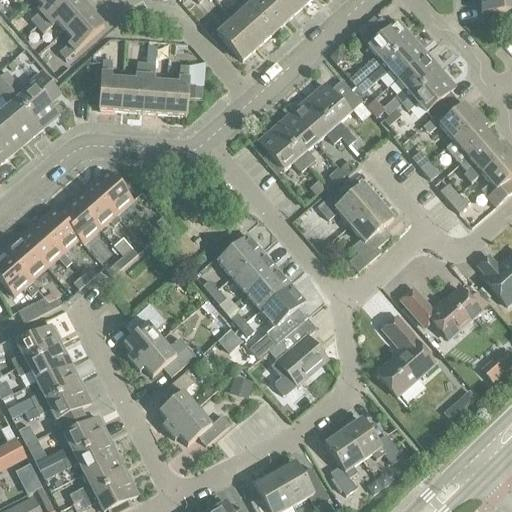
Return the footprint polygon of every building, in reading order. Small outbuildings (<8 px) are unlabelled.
[(35,30),(70,0),(35,0),(34,1),(43,11),(38,15),(39,15),(33,20),(29,24),(35,30)] [(55,25),(64,35),(89,14),(75,0),(70,0),(35,30),(41,37),(51,29),(55,25)] [(265,0),(257,0),(247,10),(272,37),(287,24),(265,0)] [(293,0),(265,0),(287,24),(302,10),(293,0)] [(293,0),(302,10),(313,0),(293,0)] [(511,0),(479,0),(481,17),(511,14),(511,0)] [(247,10),(232,23),(257,51),(272,37),(247,10)] [(89,14),(64,35),(71,43),(67,47),(67,48),(58,56),(64,63),(73,55),(102,30),(89,14)] [(348,82),(355,90),(411,41),(397,24),(389,31),(380,21),(359,40),(375,59),(348,82)] [(257,51),(232,23),(216,37),(241,65),(257,51)] [(411,41),(355,90),(361,96),(367,91),(387,74),(395,83),(425,57),(411,41)] [(329,59),(336,67),(343,60),(336,53),(329,59)] [(394,100),(400,107),(439,74),(425,57),(395,83),(403,92),(394,100)] [(15,61),(6,69),(10,74),(19,66),(15,61)] [(97,114),(118,115),(121,83),(110,82),(110,76),(111,64),(101,63),(101,76),(100,75),(97,114)] [(118,115),(142,117),(145,67),(136,66),(135,78),(134,78),(134,84),(121,83),(118,115)] [(142,117),(163,118),(165,86),(153,85),(153,79),(153,80),(154,67),(145,67),(142,117)] [(165,86),(163,118),(185,120),(186,100),(187,94),(187,87),(188,82),(187,82),(188,70),(179,69),(178,81),(177,87),(165,86)] [(431,122),(433,120),(454,102),(448,95),(454,90),(439,74),(400,107),(407,114),(416,106),(424,116),(425,115),(431,122)] [(5,75),(0,79),(0,84),(40,133),(57,119),(48,107),(58,98),(40,77),(29,86),(31,89),(23,96),(15,87),(5,75)] [(323,88),(306,103),(340,142),(347,149),(354,143),(339,126),(349,118),(348,117),(360,106),(341,83),(329,94),(323,88)] [(8,109),(0,115),(0,118),(24,147),(40,133),(0,84),(0,98),(0,99),(8,109)] [(187,94),(186,100),(200,101),(201,88),(187,87),(187,94)] [(437,128),(451,144),(479,120),(474,113),(469,117),(461,108),(460,108),(454,102),(433,120),(439,127),(437,128)] [(306,103),(290,116),(315,146),(325,138),(333,148),(340,142),(306,103)] [(373,103),(365,110),(366,110),(372,117),(375,121),(383,114),(381,112),(373,103)] [(290,116),(274,130),(308,169),(314,163),(306,154),(315,146),(290,116)] [(0,151),(7,160),(24,147),(0,118),(0,151)] [(444,151),(459,168),(489,140),(482,132),(486,128),(479,120),(451,144),(444,151)] [(308,169),(274,130),(257,145),(267,157),(262,162),(275,178),(281,173),(282,174),(292,166),(300,176),(308,169)] [(473,169),(480,177),(508,153),(502,145),(497,150),(489,140),(459,168),(465,176),(473,169)] [(511,157),(508,153),(480,177),(488,186),(479,194),(490,207),(494,211),(511,195),(511,189),(511,188),(507,184),(511,179),(511,166),(510,164),(511,162),(511,157)] [(410,162),(419,173),(428,165),(419,155),(410,162)] [(338,172),(343,179),(353,170),(347,163),(338,172)] [(428,165),(419,173),(429,184),(437,176),(428,165)] [(328,181),(334,188),(343,179),(338,172),(328,181)] [(105,174),(89,189),(115,219),(131,205),(105,174)] [(318,184),(310,191),(316,198),(324,191),(318,184)] [(336,216),(348,229),(376,205),(361,188),(352,196),(344,187),(316,211),(327,224),(336,216)] [(439,195),(448,205),(456,198),(447,187),(439,195)] [(89,189),(72,203),(98,233),(109,224),(113,229),(119,223),(115,219),(89,189)] [(456,198),(448,205),(457,216),(458,217),(466,210),(456,198)] [(72,203),(56,217),(77,244),(81,248),(98,233),(72,203)] [(376,205),(348,229),(359,243),(351,251),(357,258),(347,266),(357,276),(379,257),(375,252),(390,240),(382,231),(391,223),(376,205)] [(52,212),(35,227),(62,257),(77,244),(56,217),(52,212)] [(161,222),(155,226),(162,236),(168,230),(161,222)] [(35,227),(19,241),(46,271),(56,262),(64,271),(70,266),(62,257),(35,227)] [(216,264),(230,281),(260,255),(246,238),(216,264)] [(19,241),(3,255),(30,285),(46,271),(19,241)] [(113,250),(122,260),(127,266),(135,259),(121,242),(113,250)] [(30,285),(3,255),(0,257),(0,285),(13,300),(22,292),(29,300),(36,294),(29,286),(30,285)] [(230,281),(244,298),(275,271),(260,255),(230,281)] [(477,270),(487,282),(484,285),(507,310),(511,305),(511,302),(511,301),(511,300),(511,259),(498,272),(487,260),(477,270)] [(127,266),(122,260),(105,275),(110,281),(127,266)] [(244,298),(258,313),(289,288),(275,271),(244,298)] [(90,272),(81,279),(87,285),(95,278),(90,272)] [(87,285),(81,279),(81,280),(76,276),(69,282),(73,286),(72,287),(77,293),(87,285)] [(201,290),(209,299),(216,293),(208,284),(201,290)] [(289,288),(258,313),(268,325),(261,331),(274,346),(293,330),(286,320),(303,305),(289,288)] [(483,288),(477,293),(485,302),(491,297),(483,288)] [(400,304),(423,331),(431,324),(447,343),(479,315),(459,292),(432,316),(413,293),(400,304)] [(216,293),(209,299),(218,308),(225,303),(216,293)] [(51,313),(48,306),(47,306),(43,301),(16,315),(23,327),(51,313)] [(57,301),(48,306),(51,313),(60,308),(57,301)] [(126,361),(131,367),(159,343),(153,335),(163,325),(148,308),(124,329),(132,338),(122,347),(130,357),(126,361)] [(236,330),(237,332),(244,326),(236,316),(229,322),(236,330)] [(376,377),(396,400),(433,367),(414,346),(416,344),(396,321),(382,333),(401,355),(376,377)] [(286,339),(267,355),(276,365),(275,366),(296,390),(326,364),(306,341),(315,333),(306,322),(286,339)] [(244,326),(237,332),(246,341),(253,335),(244,326)] [(14,371),(59,348),(50,328),(35,336),(32,330),(15,339),(17,345),(15,346),(21,358),(10,363),(14,371)] [(218,345),(230,359),(239,350),(228,337),(218,345)] [(159,343),(131,367),(138,375),(143,371),(151,381),(161,372),(169,381),(194,360),(178,342),(166,351),(159,343)] [(35,384),(69,367),(59,348),(14,371),(14,372),(7,375),(11,384),(19,380),(29,375),(35,384)] [(511,367),(502,356),(480,375),(493,389),(511,372),(511,367)] [(30,403),(33,409),(79,386),(69,367),(35,384),(40,396),(29,402),(30,403)] [(161,429),(167,436),(195,412),(181,396),(193,386),(184,376),(160,397),(168,406),(157,416),(165,425),(161,429)] [(229,396),(245,401),(250,384),(234,379),(229,396)] [(3,386),(0,387),(0,402),(9,397),(3,386)] [(79,386),(33,409),(33,410),(38,419),(49,413),(58,431),(83,418),(79,412),(90,407),(79,386)] [(468,395),(456,406),(467,418),(479,407),(468,395)] [(195,412),(167,436),(173,444),(178,440),(186,450),(197,440),(205,450),(229,429),(221,419),(209,429),(195,412)] [(57,455),(61,463),(107,440),(97,420),(62,438),(68,450),(57,455)] [(360,422),(342,435),(362,464),(371,458),(375,463),(383,458),(390,468),(401,461),(385,438),(375,445),(360,422)] [(27,429),(16,435),(19,441),(24,449),(34,443),(27,429)] [(362,464),(342,435),(323,448),(339,470),(329,476),(344,499),(355,492),(348,482),(356,476),(352,470),(362,464)] [(77,467),(82,476),(117,459),(107,440),(61,463),(66,472),(77,467)] [(13,443),(0,450),(0,474),(23,463),(22,461),(13,443)] [(46,461),(33,467),(37,475),(46,471),(50,469),(61,463),(57,455),(46,461)] [(72,506),(81,502),(127,478),(117,459),(82,476),(88,488),(68,498),(72,506)] [(293,466),(274,477),(293,510),(307,501),(313,511),(328,503),(310,471),(299,477),(293,466)] [(46,471),(37,475),(42,483),(47,481),(48,476),(46,471)] [(288,511),(293,510),(274,477),(253,489),(259,500),(249,506),(252,511),(288,511)] [(126,479),(81,502),(85,511),(96,505),(99,511),(125,511),(129,510),(126,504),(137,499),(126,479)] [(379,479),(375,482),(381,490),(389,484),(386,480),(379,479)] [(371,485),(370,492),(373,497),(381,490),(375,482),(371,485)] [(11,495),(3,499),(7,507),(15,503),(11,495)] [(36,511),(31,501),(8,511),(36,511)]
